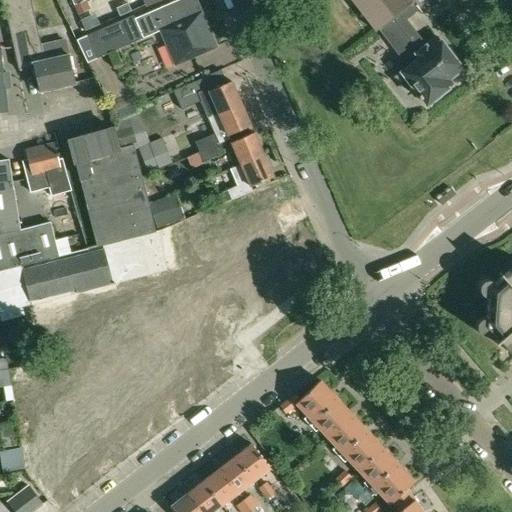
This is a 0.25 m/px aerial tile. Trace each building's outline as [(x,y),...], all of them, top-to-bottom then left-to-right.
[(29,0),(28,0),(4,5),(17,70),(33,66),(38,92),(75,84),(72,70),(74,70),(71,57),(69,58),(69,55),(70,54),(66,37),(39,43),(29,0)] [(85,0),(84,0),(74,5),(78,14),(89,9),(85,0)] [(97,58),(158,30),(174,65),(186,60),(216,47),(205,21),(200,23),(196,14),(199,13),(192,0),(177,0),(135,18),(133,14),(86,36),(97,58)] [(511,0),(351,0),(360,10),(369,22),(376,31),(378,29),(401,13),(407,9),(413,2),(419,10),(423,15),(441,0),(511,0)] [(401,13),(378,29),(402,59),(408,67),(401,72),(394,77),(405,90),(412,85),(413,87),(427,104),(430,102),(434,102),(442,96),(442,92),(452,84),(449,80),(462,70),(436,37),(427,45),(407,20),(419,10),(413,2),(407,9),(401,13)] [(131,11),(128,3),(116,8),(119,16),(131,11)] [(4,87),(8,87),(7,74),(1,75),(0,65),(0,112),(6,112),(4,87)] [(175,90),(173,91),(181,109),(183,108),(202,100),(209,117),(240,103),(231,81),(208,91),(203,78),(175,90)] [(198,151),(228,137),(228,135),(250,125),(240,103),(209,117),(216,133),(194,143),(198,151)] [(121,147),(136,143),(132,127),(117,131),(121,147)] [(98,245),(153,230),(131,146),(117,149),(111,129),(68,140),(73,160),(75,160),(98,245)] [(230,143),(240,165),(263,155),(253,132),(230,143)] [(198,151),(199,152),(203,162),(223,153),(219,143),(229,139),(228,137),(198,151)] [(147,169),(161,164),(153,142),(139,147),(147,169)] [(27,165),(21,166),(28,193),(47,188),(49,196),(68,191),(60,160),(56,161),(52,145),(24,153),(27,165)] [(227,190),(218,194),(222,203),(231,199),(241,195),(251,190),(250,187),(273,177),(264,156),(263,155),(240,165),(230,169),(237,186),(227,190)] [(0,271),(57,257),(49,223),(18,231),(7,161),(0,161),(0,271)] [(153,202),(148,203),(156,229),(179,221),(185,219),(176,194),(171,196),(153,202)] [(247,204),(240,209),(248,218),(254,213),(247,204)] [(240,209),(234,214),(241,223),(248,218),(240,209)] [(234,214),(228,219),(235,228),(241,223),(234,214)] [(228,219),(221,224),(229,233),(235,228),(228,219)] [(275,226),(255,241),(283,277),(303,262),(275,226)] [(98,245),(57,257),(0,271),(0,313),(0,314),(36,304),(120,282),(166,270),(160,228),(153,230),(98,245)] [(209,234),(202,238),(210,248),(216,243),(209,234)] [(202,238),(196,243),(203,253),(210,248),(202,238)] [(255,241),(236,256),(264,292),(283,277),(255,241)] [(196,243),(190,248),(197,258),(203,253),(196,243)] [(190,248),(183,253),(191,263),(197,258),(190,248)] [(236,256),(217,271),(246,307),(264,292),(236,256)] [(511,267),(488,289),(485,326),(508,352),(511,348),(511,267)] [(217,271),(198,286),(226,322),(246,307),(217,271)] [(183,313),(172,316),(174,323),(185,320),(183,313)] [(172,316),(160,319),(162,327),(174,323),(172,316)] [(160,319),(149,322),(151,330),(162,327),(160,319)] [(201,323),(181,339),(209,375),(229,359),(201,323)] [(133,329),(127,334),(134,344),(141,339),(133,329)] [(127,334),(121,339),(128,349),(134,344),(127,334)] [(121,339),(114,344),(122,353),(128,349),(121,339)] [(181,339),(162,354),(190,390),(209,375),(181,339)] [(114,344),(108,349),(115,358),(122,353),(114,344)] [(102,354),(95,359),(103,368),(109,363),(102,354)] [(162,354),(143,368),(171,404),(190,390),(162,354)] [(95,359),(89,364),(96,373),(103,368),(95,359)] [(89,364),(83,369),(90,378),(96,373),(89,364)] [(143,368),(124,383),(152,419),(171,404),(143,368)] [(6,401),(13,400),(8,369),(0,370),(0,387),(3,387),(6,401)] [(69,380),(62,385),(70,394),(76,389),(69,380)] [(295,394),(279,407),(286,414),(296,406),(388,504),(391,502),(392,503),(395,507),(410,494),(408,491),(406,488),(414,481),(403,470),(397,463),(386,451),(382,448),(372,436),(366,430),(354,417),(348,411),(339,401),(337,399),(331,392),(320,380),(300,399),(295,394)] [(124,383),(105,398),(133,434),(152,419),(124,383)] [(53,392),(47,396),(54,406),(61,401),(53,392)] [(47,396),(41,401),(48,411),(54,406),(47,396)] [(107,409),(91,422),(113,450),(129,437),(107,409)] [(26,413),(20,417),(27,427),(34,422),(26,413)] [(27,427),(24,429),(29,436),(39,428),(34,422),(27,427)] [(91,422),(76,433),(98,462),(113,450),(91,422)] [(16,424),(0,427),(0,435),(2,449),(20,446),(16,424)] [(76,433),(61,445),(83,474),(98,462),(76,433)] [(61,445),(45,457),(68,485),(83,474),(61,445)] [(250,445),(234,457),(253,481),(269,469),(250,445)] [(23,470),(19,447),(0,450),(0,467),(1,474),(23,470)] [(45,457),(29,469),(52,498),(68,485),(45,457)] [(237,493),(253,481),(234,457),(218,470),(237,493)] [(218,470),(202,482),(221,506),(237,493),(218,470)] [(335,480),(342,487),(351,477),(344,471),(335,480)] [(345,488),(356,499),(365,490),(354,479),(345,488)] [(202,482),(186,494),(200,511),(212,511),(221,506),(202,482)] [(259,488),(267,499),(275,493),(267,483),(259,488)] [(28,486),(18,494),(31,511),(32,511),(42,505),(28,486)] [(31,511),(18,494),(7,502),(14,511),(31,511)] [(200,511),(186,494),(170,507),(173,511),(200,511)] [(398,511),(396,511),(421,511),(414,500),(412,498),(410,494),(395,507),(398,511)] [(251,495),(244,500),(252,511),(259,505),(251,495)] [(249,511),(252,511),(244,500),(236,506),(240,511),(249,511)] [(380,511),(381,511),(375,503),(364,510),(365,511),(380,511)]
